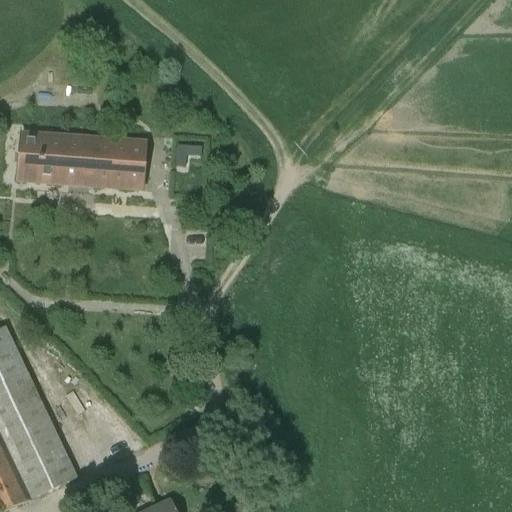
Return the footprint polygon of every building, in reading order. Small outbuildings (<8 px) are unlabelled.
[(145,145),(19,135),(16,182),(141,192),(145,145)] [(177,147),(176,168),(185,169),(186,157),(177,147)] [(0,330),(0,511),(6,511),(30,502),(76,480),(4,329),(0,330)] [(193,402),(191,413),(204,416),(207,405),(193,402)] [(149,511),(172,511),(168,503),(149,511)]
